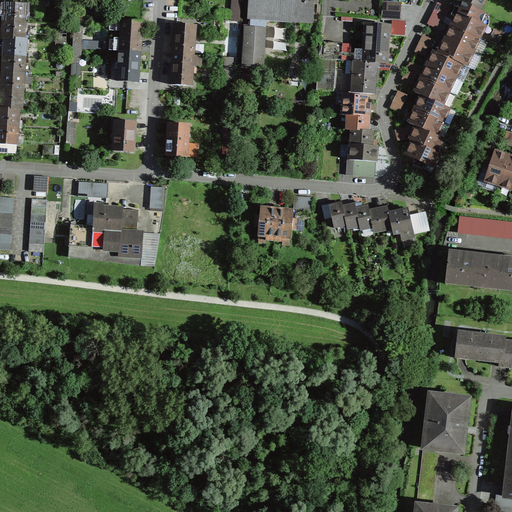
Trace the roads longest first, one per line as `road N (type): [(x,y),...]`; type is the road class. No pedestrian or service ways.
road 1 (track): [(356,511),(383,360),(376,339),(358,325),(270,306),(0,274)]
road 2 (residential): [(432,0),(382,105),(394,156),(384,185),(366,190),(151,170)]
road 3 (residential): [(151,170),(161,0)]
road 4 (residential): [(151,170),(0,159)]
road 5 (residential): [(475,511),(487,410),(511,400)]
